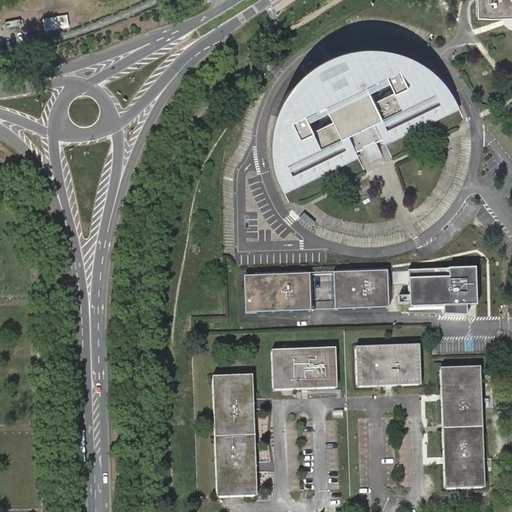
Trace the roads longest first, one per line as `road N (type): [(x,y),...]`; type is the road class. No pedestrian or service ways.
road 1 (secondary): [(85,134),(95,511)]
road 2 (tertiary): [(260,0),(104,102)]
